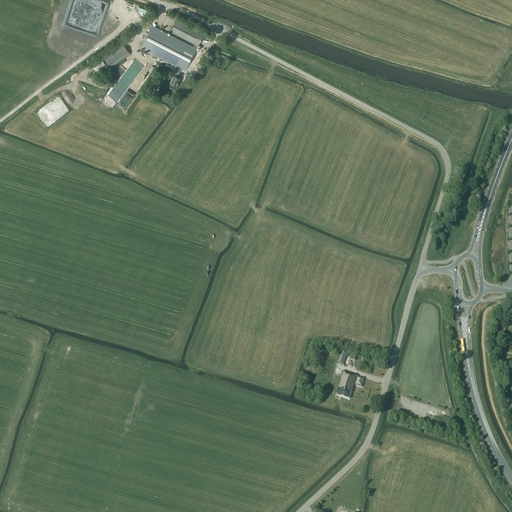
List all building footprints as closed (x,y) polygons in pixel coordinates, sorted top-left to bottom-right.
[(152,25),(140,48),(176,65),(175,68),(173,72),(172,74),(174,75),(169,84),(176,88),(181,78),(176,76),(178,72),(179,73),(182,68),(185,70),(205,32),(177,17),(170,31),(195,43),(193,46),(152,25)] [(123,44),(104,59),(111,68),(130,53),(123,44)] [(108,67),(103,60),(93,68),(98,74),(108,67)] [(347,354),(341,352),(337,363),(343,365),(347,354)] [(343,371),(335,395),(349,399),(351,393),(352,394),(355,386),(362,388),(364,380),(352,376),(353,375),(343,371)]
